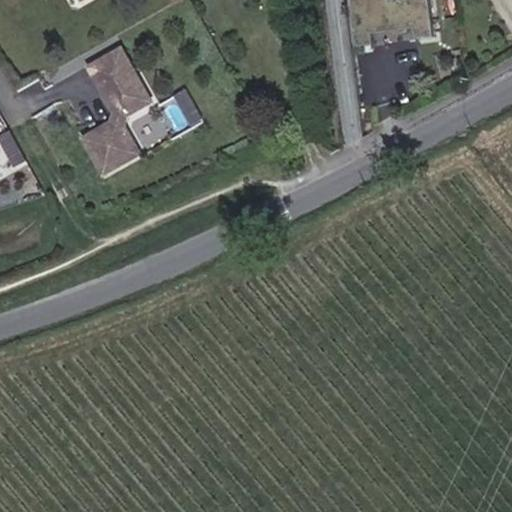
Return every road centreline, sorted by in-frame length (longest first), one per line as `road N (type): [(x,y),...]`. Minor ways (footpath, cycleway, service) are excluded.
road 1 (unclassified): [(511,89),(248,225),(64,310),(0,329)]
road 2 (residential): [(0,91),(17,121),(85,84),(106,113)]
